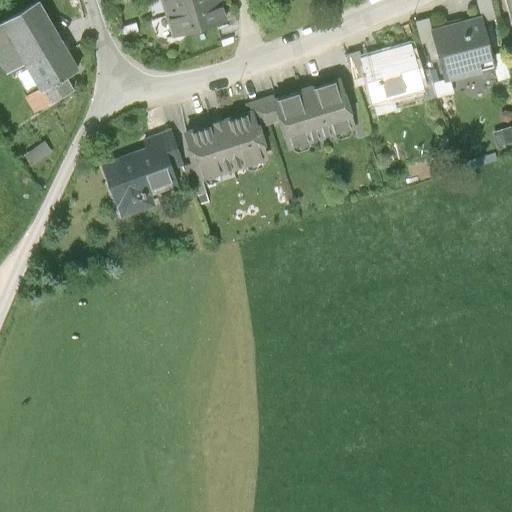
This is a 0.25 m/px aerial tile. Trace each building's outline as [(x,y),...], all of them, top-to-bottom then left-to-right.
[(159,0),(165,18),(215,4),(213,0),(159,0)] [(42,4),(0,28),(0,60),(13,83),(28,74),(43,100),(84,76),(42,4)] [(220,24),(215,4),(165,18),(171,38),(220,24)] [(488,20),(432,36),(446,83),(501,67),(488,20)] [(414,48),(364,62),(377,106),(427,92),(414,48)] [(343,78),(275,103),(292,148),(359,123),(343,78)] [(259,113),(188,136),(203,182),(274,159),(259,113)] [(172,144),(102,170),(122,222),(164,206),(160,197),(188,186),(172,144)]
